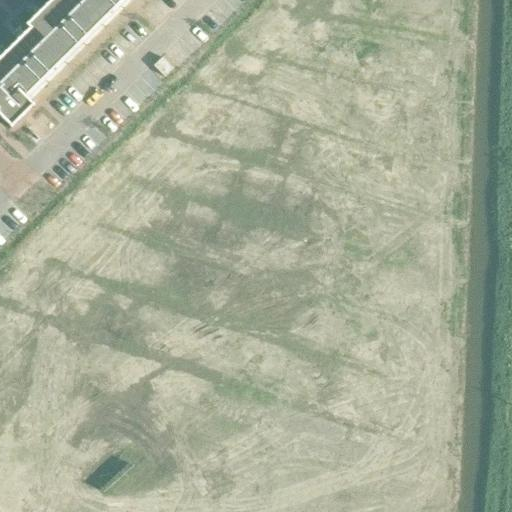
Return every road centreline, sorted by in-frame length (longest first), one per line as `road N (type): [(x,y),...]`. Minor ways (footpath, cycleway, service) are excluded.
road 1 (residential): [(185,353),(350,511)]
road 2 (residential): [(465,0),(464,46),(378,161)]
road 3 (residential): [(300,252),(438,377)]
road 4 (residential): [(71,233),(185,353)]
road 5 (residential): [(268,52),(378,161)]
road 6 (residential): [(300,252),(185,353)]
road 7 (residential): [(95,420),(0,326)]
road 8 (residential): [(95,420),(8,511)]
